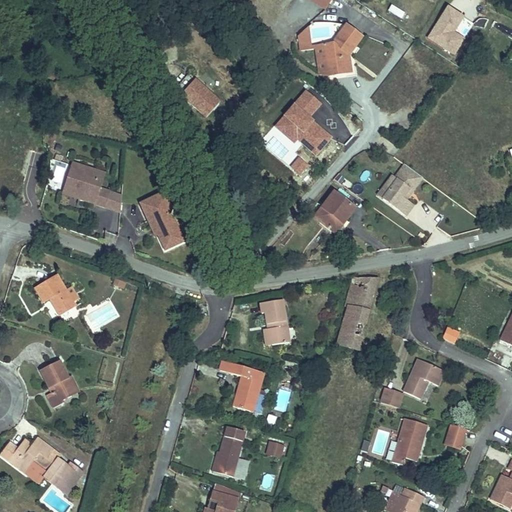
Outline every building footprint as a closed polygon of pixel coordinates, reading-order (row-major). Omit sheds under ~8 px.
[(332,0),(312,0),(326,9),(332,0)] [(454,33),(463,17),(445,7),(425,40),(454,57),(464,39),(454,33)] [(332,76),(347,73),(344,51),(352,50),(363,35),(347,23),(334,41),(326,42),(332,76)] [(313,44),(310,25),(306,28),(309,41),(302,42),(304,49),(318,47),(323,73),(332,76),(326,42),(313,44)] [(344,51),(347,73),(356,71),(352,50),(344,51)] [(186,91),(198,77),(192,72),(176,89),(193,103),(194,101),(196,100),(186,91)] [(223,99),(198,77),(186,91),(196,100),(194,101),(210,115),(223,99)] [(115,207),(120,192),(110,188),(115,173),(106,170),(103,179),(93,176),(96,167),(82,163),(73,189),(90,195),(88,198),(115,207)] [(414,190),(424,177),(407,164),(397,177),(394,175),(387,184),(392,188),(384,199),(407,216),(415,205),(409,201),(404,197),(411,188),(414,190)] [(103,179),(106,170),(96,167),(93,176),(103,179)] [(384,199),(392,188),(387,184),(379,195),(384,199)] [(409,201),(416,192),(414,190),(411,188),(404,197),(409,201)] [(90,195),(73,189),(72,193),(88,198),(90,195)] [(179,215),(181,209),(173,193),(150,203),(161,226),(163,225),(163,226),(168,224),(169,228),(167,234),(175,250),(193,241),(184,220),(182,221),(179,215)] [(341,222),(354,207),(337,194),(318,219),(338,234),(345,225),(341,222)] [(345,225),(357,210),(354,207),(341,222),(345,225)] [(167,234),(169,228),(168,224),(163,226),(163,225),(161,226),(165,235),(167,234)] [(384,274),(359,279),(352,305),(373,311),(384,274)] [(59,275),(40,287),(49,302),(56,298),(66,314),(79,305),(59,275)] [(288,301),(269,304),(271,315),(273,326),(276,325),(277,331),(270,332),(271,340),(277,339),(277,347),(296,344),(288,301)] [(373,311),(352,305),(345,332),(366,338),(373,311)] [(511,326),(503,345),(511,349),(511,326)] [(366,338),(345,332),(341,346),(362,353),(366,338)] [(72,404),(82,400),(79,394),(86,390),(81,379),(78,380),(69,361),(48,372),(57,390),(64,387),(67,392),(56,398),(62,412),(73,406),(72,404)] [(251,387),(245,408),(261,413),(268,389),(273,372),(232,361),(229,370),(249,376),(247,386),(251,387)] [(420,363),(405,396),(408,397),(422,403),(430,386),(440,391),(447,376),(420,363)] [(241,407),(245,408),(251,387),(247,386),(241,407)] [(269,415),(276,391),(268,389),(261,413),(269,415)] [(79,394),(82,400),(89,396),(86,390),(79,394)] [(392,392),(388,406),(403,412),(408,397),(405,396),(392,392)] [(274,425),(277,418),(269,415),(266,423),(274,425)] [(406,468),(408,461),(411,452),(423,456),(431,429),(409,422),(396,465),(406,468)] [(230,438),(233,429),(221,425),(218,435),(230,438)] [(461,453),(468,433),(452,428),(446,448),(461,453)] [(243,462),(251,434),(233,429),(230,438),(227,451),(224,450),(218,473),(238,479),(243,462)] [(38,467),(52,477),(75,494),(87,477),(75,468),(73,470),(63,463),(65,460),(45,445),(40,452),(30,444),(22,454),(14,448),(5,460),(29,478),(38,467)] [(286,459),(289,447),(277,444),(274,456),(286,459)] [(411,452),(408,461),(421,465),(423,456),(411,452)] [(248,482),(253,465),(243,462),(238,479),(248,482)] [(75,494),(52,477),(48,482),(71,499),(75,494)] [(511,481),(505,479),(503,484),(511,487),(511,486),(511,481)] [(244,494),(219,484),(216,494),(242,501),(244,494)] [(511,486),(511,487),(503,484),(495,503),(511,511),(511,486)] [(418,511),(420,508),(423,509),(427,500),(411,493),(407,501),(402,499),(396,511),(418,511)] [(239,511),(242,501),(216,494),(214,501),(221,504),(220,509),(223,510),(222,511),(217,511),(209,509),(207,511),(239,511)]
